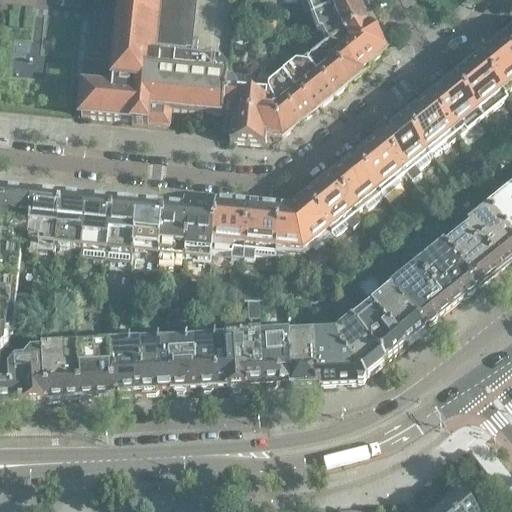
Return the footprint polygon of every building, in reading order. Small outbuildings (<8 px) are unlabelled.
[(63,0),(63,8),(82,10),(82,0),(63,0)] [(191,58),(197,0),(122,0),(113,94),(83,91),(80,121),(132,126),(131,129),(148,130),(148,128),(169,130),(171,115),(225,121),(228,88),(229,76),(222,67),(165,61),(166,56),(191,58)] [(357,3),(356,0),(309,0),(314,19),(357,3)] [(368,27),(367,24),(364,18),(362,15),(359,7),(357,3),(314,19),(322,36),(326,37),(331,49),(338,49),(343,46),(341,41),(368,27)] [(372,33),(368,27),(341,41),(343,46),(338,49),(331,49),(324,55),(333,66),(344,56),(362,78),(372,70),(369,67),(386,54),(382,48),(376,39),(372,33)] [(511,36),(501,46),(511,59),(511,36)] [(511,83),(511,59),(501,46),(477,64),(503,96),(511,89),(509,87),(511,83)] [(362,78),(344,56),(333,66),(324,55),(308,68),(335,99),(362,78)] [(503,96),(477,64),(452,84),(482,121),(497,108),(494,104),(503,96)] [(335,99),(308,68),(301,67),(283,82),(313,117),(335,99)] [(313,117),(283,82),(268,95),(268,100),(267,105),(270,105),(293,133),(313,117)] [(482,121),(452,84),(427,104),(454,138),(463,130),(466,134),(482,121)] [(247,148),(252,98),(239,97),(239,94),(234,89),(228,88),(225,121),(223,136),(231,137),(230,146),(247,148)] [(293,133),(270,105),(267,105),(268,100),(252,98),(247,148),(265,150),(266,141),(282,142),(293,133)] [(454,138),(427,104),(402,124),(432,161),(448,149),(445,145),(454,138)] [(432,161),(402,124),(378,144),(404,177),(413,170),(417,174),(432,161)] [(404,177),(378,144),(353,164),(383,201),(398,189),(395,185),(404,177)] [(490,167),(483,158),(474,166),(481,174),(485,171),(490,167)] [(383,201),(353,164),(328,184),(355,218),(364,210),(367,214),(383,201)] [(492,165),(490,167),(485,171),(493,181),(500,175),(492,165)] [(355,218),(328,184),(303,204),(327,234),(333,241),(350,227),(347,224),(355,218)] [(29,234),(32,197),(0,193),(0,235),(10,237),(16,233),(29,234)] [(56,250),(60,200),(32,197),(29,234),(28,239),(31,242),(41,243),(40,248),(43,249),(45,252),(50,253),(54,249),(56,250)] [(460,207),(452,197),(445,203),(453,213),(460,207)] [(82,252),(86,203),(60,200),(56,250),(58,250),(60,253),(66,254),(68,251),(82,252)] [(511,204),(505,210),(496,201),(487,208),(486,214),(492,221),(511,246),(511,204)] [(107,255),(111,205),(86,203),(82,252),(96,253),(99,258),(102,258),(105,255),(107,255)] [(327,234),(303,204),(291,214),(280,213),(276,257),(298,259),(327,234)] [(133,258),(137,208),(111,205),(107,255),(110,255),(112,259),(116,259),(119,256),(133,258)] [(245,254),(249,210),(216,207),(215,216),(211,255),(213,255),(234,257),(235,253),(245,254)] [(159,260),(163,211),(137,208),(133,258),(147,259),(149,262),(153,263),(156,260),(159,260)] [(276,262),(276,257),(280,213),(249,210),(245,254),(256,255),(256,260),(276,262)] [(184,262),(188,213),(163,211),(159,260),(161,260),(163,264),(167,264),(170,261),(184,262)] [(211,255),(215,216),(188,213),(184,262),(198,263),(200,267),(205,267),(207,264),(212,265),(213,255),(211,255)] [(511,265),(511,246),(492,221),(472,237),(500,271),(505,266),(510,267),(511,265)] [(0,287),(15,289),(18,254),(14,249),(15,241),(10,237),(0,235),(0,287)] [(500,271),(472,237),(448,256),(478,293),(488,285),(488,280),(500,271)] [(478,293),(448,256),(444,251),(417,273),(451,315),(478,293)] [(451,315),(417,273),(391,293),(425,336),(451,315)] [(11,340),(15,289),(0,287),(0,338),(9,340),(11,340)] [(425,336),(391,293),(371,309),(405,352),(425,336)] [(322,304),(317,298),(301,297),(294,301),(296,307),(318,307),(322,304)] [(259,322),(258,306),(247,305),(248,322),(259,322)] [(405,352),(371,309),(351,325),(354,328),(385,367),(405,352)] [(385,367),(354,328),(338,341),(339,348),(366,382),(385,367)] [(290,389),(287,343),(287,334),(280,335),(280,338),(260,339),(263,391),(265,391),(269,394),(275,394),(278,390),(279,390),(279,389),(290,389)] [(263,391),(260,339),(260,336),(252,336),(252,340),(224,342),(227,393),(230,393),(234,396),(240,396),(243,392),(245,392),(263,391)] [(8,353),(9,340),(0,338),(0,355),(4,356),(8,353)] [(227,393),(224,342),(224,339),(217,339),(217,342),(198,343),(198,340),(194,340),(197,394),(200,394),(200,395),(204,398),(210,397),(213,394),(214,394),(214,393),(227,393)] [(197,394),(194,340),(189,341),(189,344),(171,345),(171,342),(168,342),(171,396),(173,396),(174,396),(177,399),(183,399),(186,395),(197,394)] [(366,382),(339,348),(338,341),(315,342),(318,391),(335,390),(337,386),(347,385),(348,385),(351,389),(359,388),(366,382)] [(171,396),(168,342),(161,342),(161,345),(144,346),(144,344),(140,344),(143,401),(156,400),(159,397),(171,396)] [(318,391),(315,342),(287,343),(290,389),(291,389),(291,388),(297,388),(301,392),(318,391)] [(143,401),(140,344),(132,344),(132,347),(112,348),(114,402),(143,401)] [(114,402),(112,348),(79,350),(82,404),(114,402)] [(82,404),(79,350),(44,352),(44,359),(47,406),(82,404)] [(47,406),(44,359),(30,360),(25,365),(25,370),(16,371),(13,375),(13,377),(14,408),(47,406)] [(0,408),(14,408),(13,377),(2,378),(1,374),(0,372),(0,408)] [(476,511),(477,508),(468,496),(462,495),(441,511),(476,511)]
